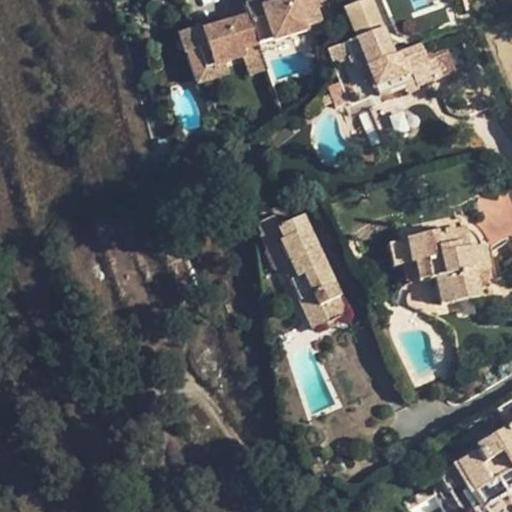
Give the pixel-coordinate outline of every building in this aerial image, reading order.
[(322,21),(318,9),(315,0),(286,0),(278,3),(271,5),(268,0),(261,0),(245,5),(249,17),(256,43),(271,37),(272,41),(308,30),(307,26),(322,21)] [(315,0),(318,9),(340,4),(338,0),(315,0)] [(365,0),(345,9),(356,38),(383,27),(371,0),(365,0)] [(185,56),(188,55),(199,52),(205,68),(224,62),(244,55),(242,46),(256,43),(249,17),(214,28),(202,32),(200,27),(178,33),(185,56)] [(212,23),(200,27),(202,32),(214,28),(212,23)] [(428,61),(421,45),(395,55),(383,27),(356,38),(328,50),(334,66),(363,54),(380,96),(405,85),(416,80),(419,86),(444,76),(436,58),(428,61)] [(265,69),(256,43),(242,46),(244,55),(250,73),(265,69)] [(229,76),(224,62),(205,68),(199,52),(188,55),(197,86),(229,76)] [(474,73),(452,83),(471,114),(489,106),(474,73)] [(419,88),(419,86),(416,80),(405,85),(409,92),(419,88)] [(340,82),(328,87),(332,97),(324,99),(328,106),(334,104),(337,108),(349,103),(340,82)] [(309,214),(302,217),(308,230),(315,227),(309,214)] [(259,237),(266,252),(280,245),(293,274),(287,277),(299,302),(307,298),(321,328),(347,316),(308,230),(302,217),(280,227),(275,216),(257,224),(262,236),(259,237)] [(413,263),(417,263),(431,260),(436,279),(442,305),(481,296),(479,287),(484,285),(489,271),(484,247),(470,249),(465,227),(409,241),(413,263)] [(284,269),(287,277),(293,274),(280,245),(266,252),(275,273),(284,269)] [(421,282),(436,279),(431,260),(417,263),(421,282)] [(313,332),(321,328),(307,298),(299,302),(313,332)] [(463,485),(470,496),(501,478),(511,471),(511,423),(509,425),(499,408),(465,428),(478,451),(439,474),(450,492),(463,485)] [(510,494),(501,478),(470,496),(481,511),(510,494)]
